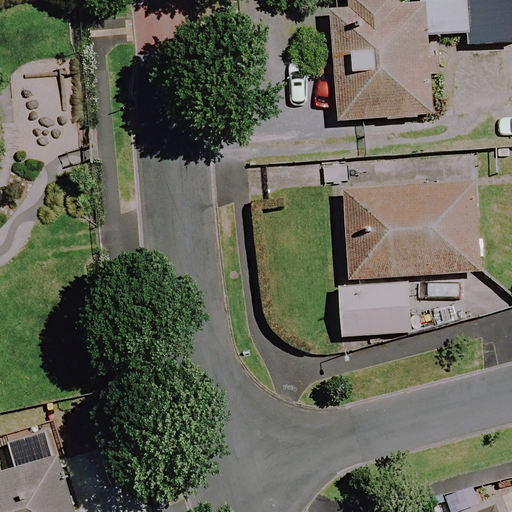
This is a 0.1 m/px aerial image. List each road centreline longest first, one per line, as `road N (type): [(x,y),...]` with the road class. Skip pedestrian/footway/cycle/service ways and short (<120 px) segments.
road 1 (residential): [(221,471),(184,316),(159,0)]
road 2 (residential): [(511,396),(221,471)]
